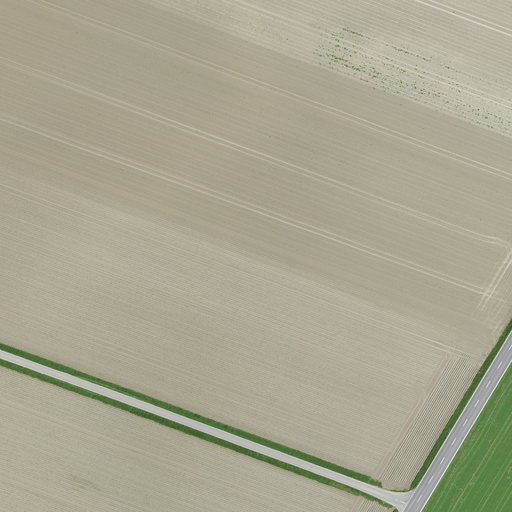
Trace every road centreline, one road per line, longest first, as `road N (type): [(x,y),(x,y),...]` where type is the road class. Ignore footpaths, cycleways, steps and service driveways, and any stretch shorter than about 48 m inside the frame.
road 1 (track): [(414,506),(0,353)]
road 2 (tertiary): [(411,511),(511,345)]
